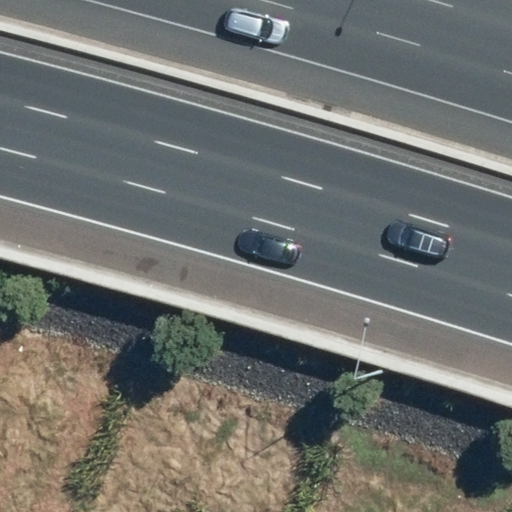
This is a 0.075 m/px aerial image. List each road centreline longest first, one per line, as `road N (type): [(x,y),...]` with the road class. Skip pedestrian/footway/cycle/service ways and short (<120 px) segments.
road 1 (motorway): [(511,247),(0,101)]
road 2 (motorway): [(153,0),(511,101)]
